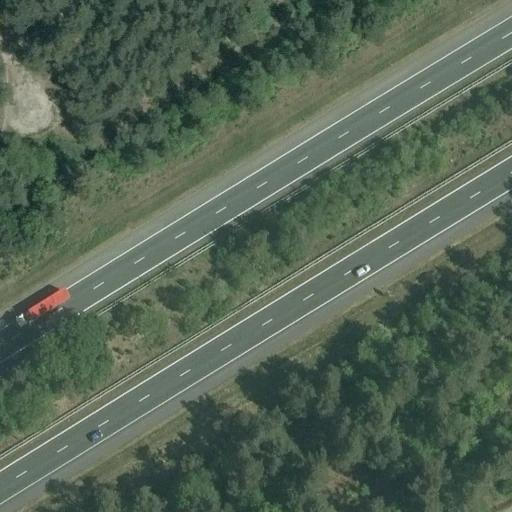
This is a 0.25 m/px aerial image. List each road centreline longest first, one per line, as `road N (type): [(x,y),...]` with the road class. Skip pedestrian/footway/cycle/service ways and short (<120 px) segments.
road 1 (motorway): [(511,31),(0,347)]
road 2 (motorway): [(0,490),(511,177)]
